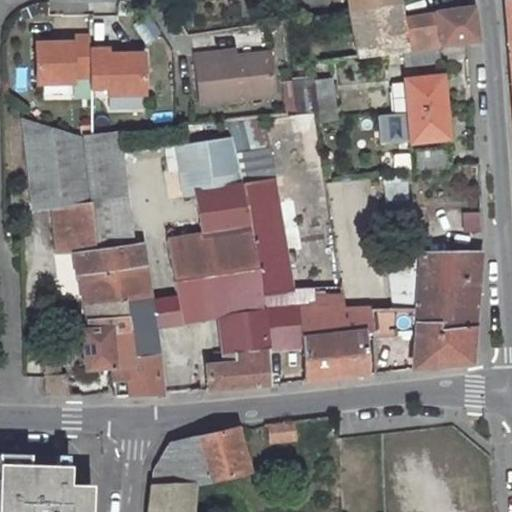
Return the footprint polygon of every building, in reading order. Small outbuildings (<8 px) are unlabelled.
[(347,0),(351,13),(396,5),(395,0),(347,0)] [(396,5),(351,13),(360,59),(399,53),(406,53),(399,21),(396,5)] [(471,11),(435,16),(440,48),(476,43),(471,11)] [(351,13),(313,19),(322,64),(360,59),(351,13)] [(435,16),(399,21),(406,53),(438,48),(440,48),(435,16)] [(71,47),(52,48),(35,49),(37,89),(73,87),(73,81),(91,80),(89,52),(89,41),(70,42),(71,47)] [(406,53),(399,53),(401,71),(440,66),(438,48),(406,53)] [(109,98),(145,96),(143,55),(127,56),(108,57),(108,52),(89,52),(91,80),(91,92),(108,92),(109,98)] [(215,61),(238,58),(237,53),(214,55),(215,61)] [(203,105),(277,95),(272,55),(238,58),(215,61),(214,55),(196,57),(203,105)] [(441,78),(404,81),(406,111),(443,109),(441,78)] [(294,82),(299,115),(316,113),(314,93),(313,84),(312,80),(294,82)] [(331,82),(313,84),(314,93),(332,91),(331,82)] [(443,109),(406,111),(409,143),(446,141),(443,109)] [(400,142),(400,117),(381,117),(381,142),(400,142)] [(229,139),(242,185),(273,181),(263,119),(225,123),(229,139)] [(52,214),(52,210),(89,205),(88,193),(81,139),(40,132),(25,129),(33,216),(52,214)] [(128,248),(115,135),(81,139),(88,193),(89,205),(95,252),(128,248)] [(229,139),(179,146),(186,196),(198,194),(197,192),(242,185),(229,139)] [(445,153),(410,156),(412,174),(447,169),(445,153)] [(383,181),(384,203),(411,201),(410,179),(383,181)] [(261,312),(267,353),(283,351),(281,311),(270,311),(268,299),(294,294),(288,265),(287,257),(286,253),(303,250),(294,203),(278,205),(273,181),(242,185),(249,230),(255,273),(261,312)] [(204,237),(249,230),(242,185),(197,192),(198,194),(204,237)] [(89,205),(52,210),(52,214),(57,257),(78,255),(95,252),(89,205)] [(196,281),(255,273),(249,230),(204,237),(166,243),(175,284),(196,281)] [(95,252),(78,255),(85,310),(108,307),(149,300),(141,247),(128,248),(95,252)] [(415,310),(414,325),(474,329),(480,254),(419,255),(418,311),(415,310)] [(297,264),(296,255),(287,257),(288,265),(297,264)] [(255,273),(196,281),(202,322),(229,319),(229,315),(261,312),(255,273)] [(196,281),(175,284),(177,299),(181,325),(202,322),(196,281)] [(403,295),(373,296),(373,311),(404,310),(403,295)] [(341,297),(309,299),(309,308),(336,306),(337,311),(343,311),(341,297)] [(177,299),(149,302),(152,328),(181,325),(177,299)] [(309,299),(293,300),(293,309),(281,311),(283,351),(303,350),(301,308),(309,308),(309,299)] [(149,300),(108,307),(114,369),(112,369),(115,395),(116,396),(161,396),(152,328),(149,302),(149,300)] [(367,375),(367,338),(370,338),(373,338),(373,311),(343,311),(337,311),(336,306),(309,308),(301,308),(303,350),(304,381),(367,375)] [(108,307),(85,310),(88,331),(81,333),(84,373),(112,369),(114,369),(108,307)] [(474,329),(414,325),(415,310),(404,310),(373,311),(373,338),(393,337),(393,332),(416,331),(412,370),(470,363),(474,329)] [(64,312),(43,315),(44,339),(65,338),(64,312)] [(208,391),(268,385),(267,353),(261,312),(229,315),(229,319),(233,352),(213,354),(214,367),(205,368),(208,391)] [(44,377),(45,397),(67,397),(64,376),(44,377)] [(291,423),(266,425),(268,443),(293,440),(291,423)] [(151,473),(148,511),(188,511),(190,489),(243,476),(229,430),(170,444),(151,473)] [(0,511),(88,511),(89,489),(67,488),(68,469),(27,468),(28,458),(0,457),(0,511)]
